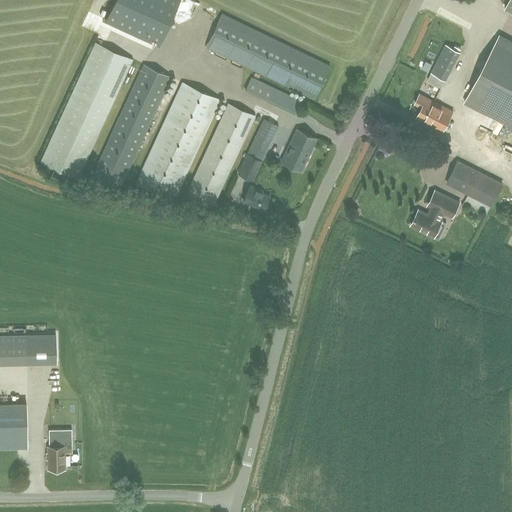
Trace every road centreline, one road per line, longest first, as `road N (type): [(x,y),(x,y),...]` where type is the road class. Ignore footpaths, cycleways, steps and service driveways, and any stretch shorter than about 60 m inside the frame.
road 1 (unclassified): [(238,506),(312,231),(423,0)]
road 2 (unclassified): [(238,506),(191,497),(0,498)]
